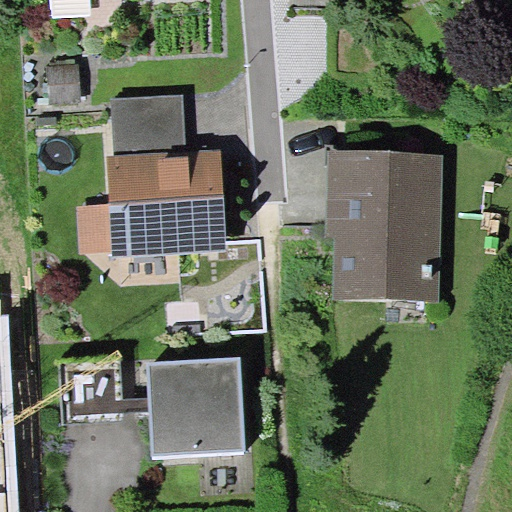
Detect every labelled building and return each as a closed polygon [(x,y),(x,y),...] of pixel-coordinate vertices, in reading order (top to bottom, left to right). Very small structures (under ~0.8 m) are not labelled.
[(394,22),(334,22),(334,82),(394,83),(394,22)] [(48,106),(73,104),(71,74),(46,76),(48,106)] [(430,167),(340,164),(337,284),(427,287),(430,167)] [(114,254),(214,248),(210,166),(110,172),(114,254)] [(246,370),(150,374),(155,464),(250,459),(246,370)]
